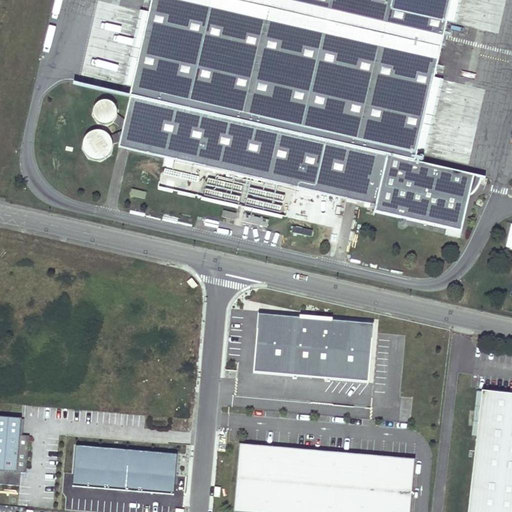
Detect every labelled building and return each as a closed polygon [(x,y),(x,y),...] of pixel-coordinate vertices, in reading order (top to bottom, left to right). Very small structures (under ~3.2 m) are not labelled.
[(144,0),(122,98),(127,100),(116,148),(374,206),(373,214),(447,231),(461,234),(468,201),(471,198),(473,196),(476,190),(479,184),(480,179),(412,164),(432,72),(444,21),(454,23),(458,0),(144,0)] [(117,24),(129,26),(128,30),(137,32),(139,21),(118,17),(117,24)] [(99,131),(105,132),(111,131),(116,129),(120,124),(121,118),(120,112),(117,107),(113,103),(107,102),(101,103),(96,106),(92,110),(91,116),(91,122),(94,127),(99,131)] [(88,169),(95,170),(101,170),(106,166),(110,161),(112,155),(111,149),(108,144),(103,140),(97,138),(90,139),(85,142),(81,147),(79,153),(80,159),(83,165),(88,169)] [(281,216),(284,194),(248,189),(248,194),(254,195),(252,212),(281,216)] [(145,199),(146,192),(132,190),(130,196),(145,199)] [(234,220),(235,213),(222,211),(221,217),(234,220)] [(267,226),(269,221),(244,215),(243,220),(267,226)] [(293,232),(311,236),(312,231),(294,227),(293,232)] [(459,239),(461,234),(447,231),(445,235),(459,239)] [(197,286),(191,279),(186,282),(192,290),(197,286)] [(372,324),(257,314),(253,374),(367,383),(372,324)] [(511,511),(511,395),(481,392),(467,511),(511,511)] [(0,484),(20,486),(21,473),(25,473),(28,437),(22,436),(24,419),(0,416),(0,484)] [(409,511),(414,460),(239,445),(233,511),(409,511)] [(173,495),(177,455),(77,446),(73,486),(173,495)]
